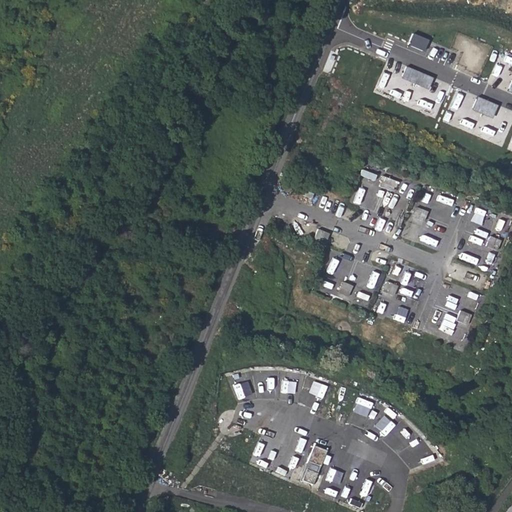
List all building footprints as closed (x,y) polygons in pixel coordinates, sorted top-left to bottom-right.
[(392,180),(384,177),(382,183),(380,182),(378,186),(391,191),(393,187),(390,186),(392,180)] [(312,193),(303,190),(301,195),(310,198),(312,193)] [(394,196),(390,209),(405,213),(408,200),(394,196)] [(440,198),(437,210),(447,213),(450,200),(440,198)] [(421,209),(415,207),(411,217),(417,219),(421,209)] [(427,211),(421,209),(417,219),(423,222),(427,211)] [(328,233),(317,229),(313,239),(324,244),(328,233)] [(435,247),(438,233),(425,229),(421,243),(435,247)] [(495,238),(489,236),(485,246),(490,248),(495,238)] [(500,240),(495,238),(490,248),(496,250),(500,240)] [(464,243),(461,257),(475,261),(478,247),(464,243)] [(375,285),(380,270),(366,265),(361,280),(375,285)] [(406,280),(418,285),(424,272),(412,267),(406,280)] [(342,281),(340,287),(350,291),(352,286),(342,281)] [(391,283),(386,281),(382,291),(387,293),(391,283)] [(397,286),(391,283),(387,293),(393,296),(397,286)] [(450,284),(445,297),(455,300),(460,287),(450,284)] [(340,287),(337,293),(348,297),(350,291),(340,287)] [(396,302),(391,316),(404,321),(409,307),(396,302)] [(465,312),(460,310),(455,320),(461,323),(465,312)] [(471,315),(465,312),(461,323),(467,325),(471,315)] [(430,331),(445,338),(451,325),(436,318),(430,331)] [(378,413),(374,420),(383,425),(387,417),(378,413)] [(269,461),(275,447),(261,442),(256,455),(269,461)] [(326,451),(313,446),(304,467),(306,467),(301,480),(312,485),(326,451)] [(340,487),(347,473),(335,467),(328,481),(340,487)] [(357,495),(370,500),(375,488),(362,483),(357,495)]
